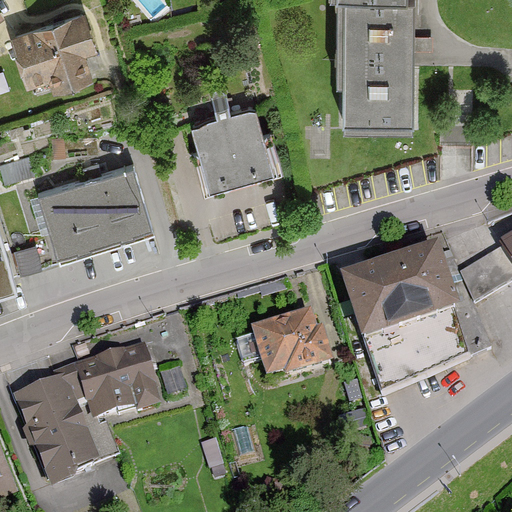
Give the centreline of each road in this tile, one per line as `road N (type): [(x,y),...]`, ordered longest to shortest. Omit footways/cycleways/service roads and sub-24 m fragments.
road 1 (residential): [(511,183),(0,347)]
road 2 (primary): [(361,511),(511,396)]
road 3 (residential): [(511,65),(440,51),(429,41),(427,0)]
